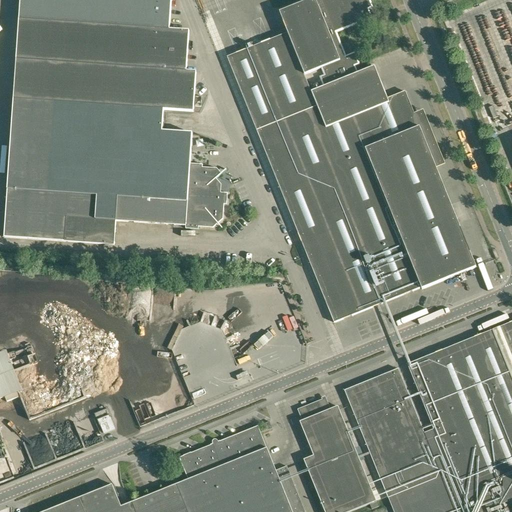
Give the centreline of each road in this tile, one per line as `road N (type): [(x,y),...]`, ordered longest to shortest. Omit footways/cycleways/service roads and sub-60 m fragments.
road 1 (tertiary): [(0,496),(511,289)]
road 2 (tertiary): [(511,251),(410,0)]
